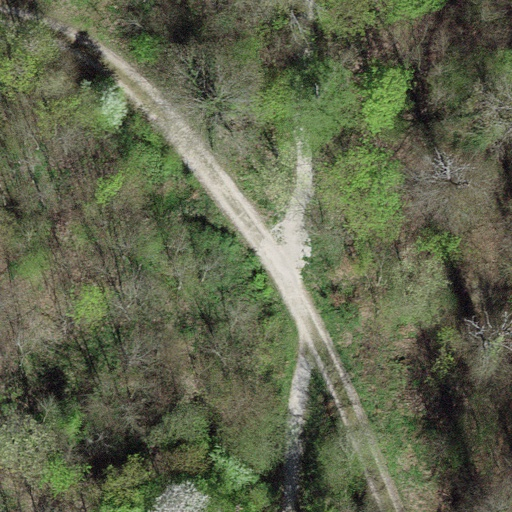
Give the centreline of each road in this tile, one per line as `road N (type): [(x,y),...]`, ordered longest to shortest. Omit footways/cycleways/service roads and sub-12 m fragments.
road 1 (track): [(0,14),(103,63),(196,158),(275,273)]
road 2 (track): [(308,322),(391,511)]
